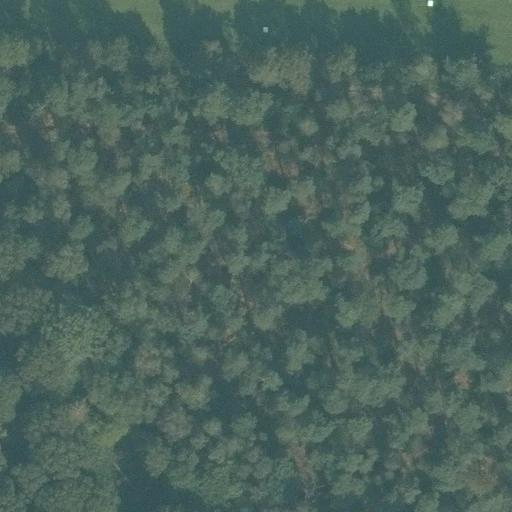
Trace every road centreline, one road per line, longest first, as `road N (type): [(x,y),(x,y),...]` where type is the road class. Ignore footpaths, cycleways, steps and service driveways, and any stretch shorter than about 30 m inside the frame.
road 1 (track): [(0,72),(511,105)]
road 2 (track): [(422,98),(511,242)]
